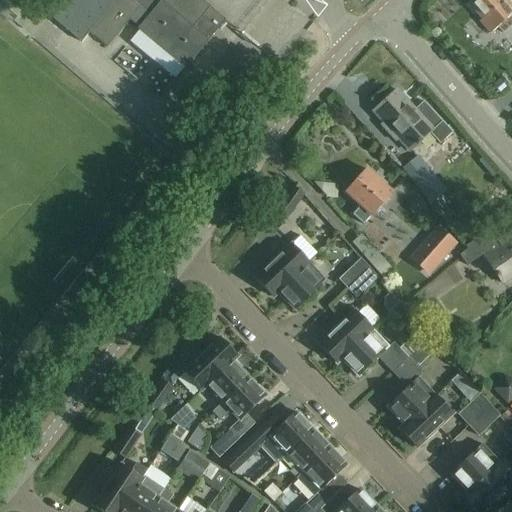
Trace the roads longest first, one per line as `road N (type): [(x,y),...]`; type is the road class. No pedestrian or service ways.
road 1 (residential): [(183,253),(437,511)]
road 2 (unclassified): [(183,253),(313,83),(381,12)]
road 3 (unclassified): [(4,488),(183,253)]
road 4 (unclassified): [(511,155),(381,12)]
